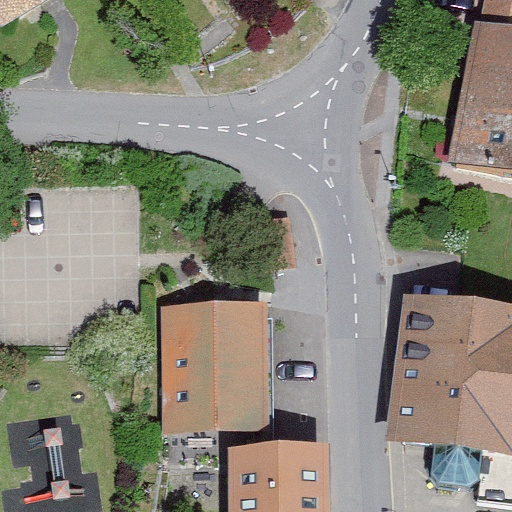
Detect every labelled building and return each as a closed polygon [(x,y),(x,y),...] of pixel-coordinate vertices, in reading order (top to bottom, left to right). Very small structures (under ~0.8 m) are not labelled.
[(0,0),(0,11),(2,15),(27,0),(0,0)] [(511,0),(488,0),(487,7),(511,11),(511,0)] [(511,11),(487,7),(472,6),(447,154),(511,164),(511,11)] [(511,299),(402,286),(385,435),(511,447),(511,299)] [(269,291),(163,295),(168,428),(274,424),(269,291)] [(330,511),(327,434),(226,438),(229,511),(330,511)]
